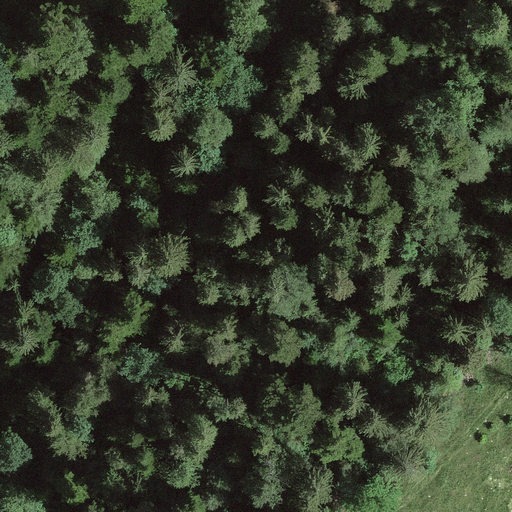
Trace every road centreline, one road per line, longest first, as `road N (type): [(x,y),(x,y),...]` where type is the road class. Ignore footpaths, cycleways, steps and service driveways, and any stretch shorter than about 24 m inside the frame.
road 1 (track): [(303,0),(42,511)]
road 2 (track): [(0,253),(183,0)]
road 3 (track): [(140,0),(68,47),(0,63)]
